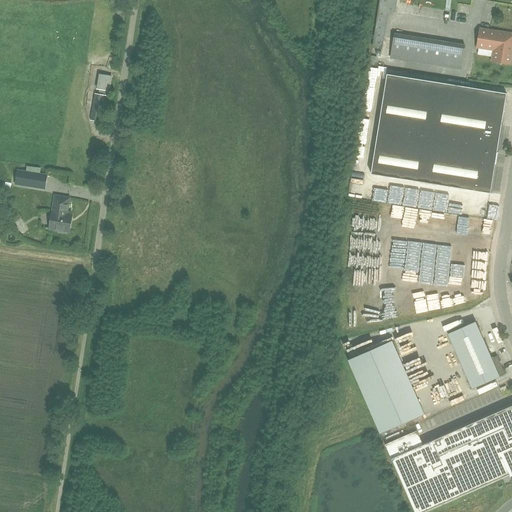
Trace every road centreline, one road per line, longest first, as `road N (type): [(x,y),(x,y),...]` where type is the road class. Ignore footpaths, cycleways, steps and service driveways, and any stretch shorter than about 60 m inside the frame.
road 1 (unclassified): [(94,267),(136,0)]
road 2 (track): [(56,511),(94,267)]
road 3 (unclassified): [(511,336),(499,295),(511,187)]
